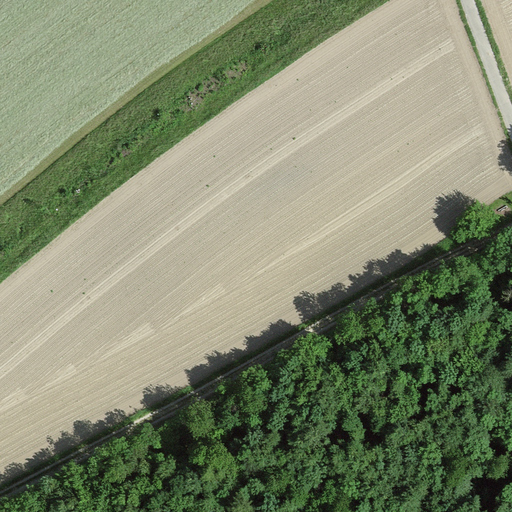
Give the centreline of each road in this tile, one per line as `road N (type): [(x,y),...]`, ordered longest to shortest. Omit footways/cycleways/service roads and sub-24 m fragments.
road 1 (track): [(0,501),(511,226)]
road 2 (track): [(466,0),(511,122)]
